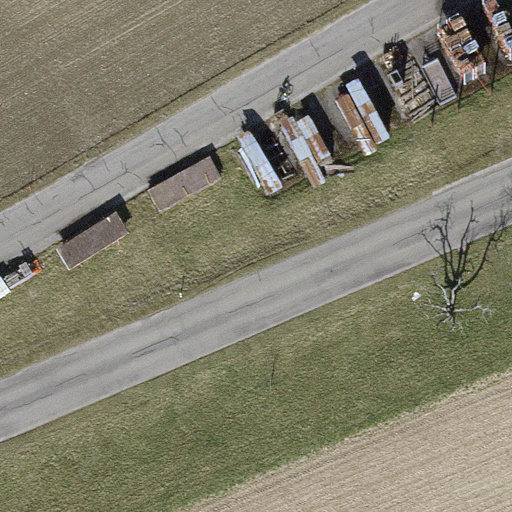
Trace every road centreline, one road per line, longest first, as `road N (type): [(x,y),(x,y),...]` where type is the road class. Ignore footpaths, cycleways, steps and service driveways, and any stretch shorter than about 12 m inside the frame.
road 1 (tertiary): [(511,202),(0,415)]
road 2 (tertiary): [(0,245),(435,0)]
